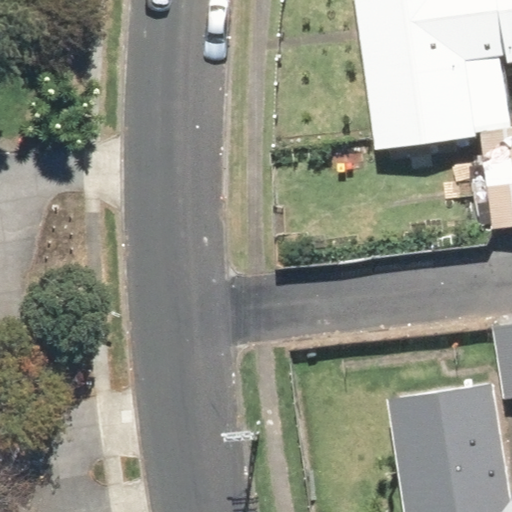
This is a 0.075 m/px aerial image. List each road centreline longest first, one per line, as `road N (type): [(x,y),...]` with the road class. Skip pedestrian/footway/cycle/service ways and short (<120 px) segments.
road 1 (residential): [(511,285),(183,319)]
road 2 (residential): [(183,319),(179,0)]
road 3 (residential): [(211,511),(183,319)]
